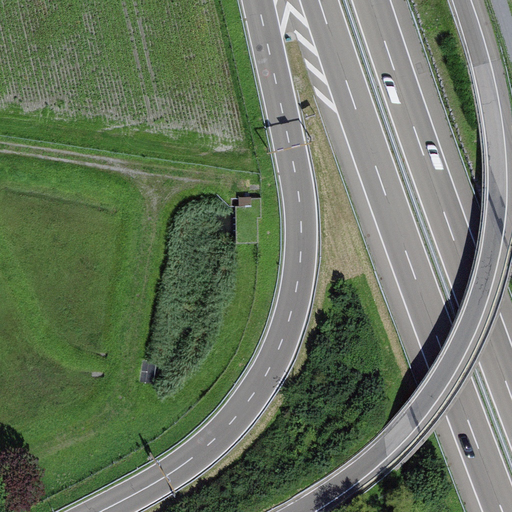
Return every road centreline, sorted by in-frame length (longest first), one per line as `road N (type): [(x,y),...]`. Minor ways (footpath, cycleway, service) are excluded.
road 1 (motorway): [(257,0),(297,178),(300,272),(290,316),(274,361),(223,433),(106,511)]
road 2 (motorway): [(296,511),(392,447),(427,407),(470,330),(500,222),(501,140),(468,0)]
road 3 (motorway): [(323,0),(384,193),(503,511)]
road 4 (motorway): [(511,398),(372,0)]
road 5 (track): [(0,471),(109,418),(130,386),(163,171)]
road 6 (track): [(0,151),(249,179)]
